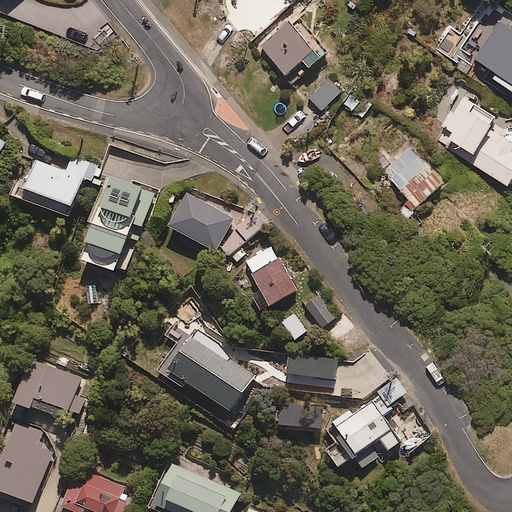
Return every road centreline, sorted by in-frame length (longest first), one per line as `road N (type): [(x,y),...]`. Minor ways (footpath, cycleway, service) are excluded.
road 1 (tertiary): [(511,493),(485,485),(469,466),(415,368),(269,187),(179,111)]
road 2 (residential): [(0,78),(114,115),(179,111)]
road 3 (tertiary): [(179,111),(181,80),(119,0)]
